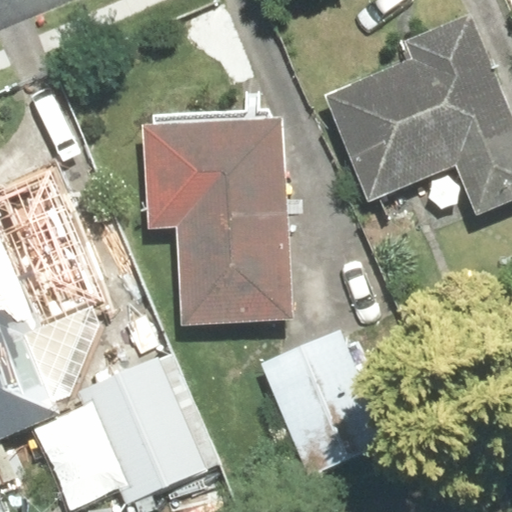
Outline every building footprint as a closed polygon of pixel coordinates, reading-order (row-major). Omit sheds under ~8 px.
[(428,65),(337,106),(381,206),(469,168),(492,220),(511,211),(511,66),(488,13),(419,44),(428,65)] [(305,110),(157,110),(158,237),(186,237),(186,327),(306,327),(305,110)] [(124,301),(70,163),(1,189),(17,232),(0,238),(0,445),(77,416),(44,332),(124,301)] [(357,333),(273,367),(318,477),(401,444),(357,333)] [(183,354),(89,395),(140,510),(234,469),(183,354)]
